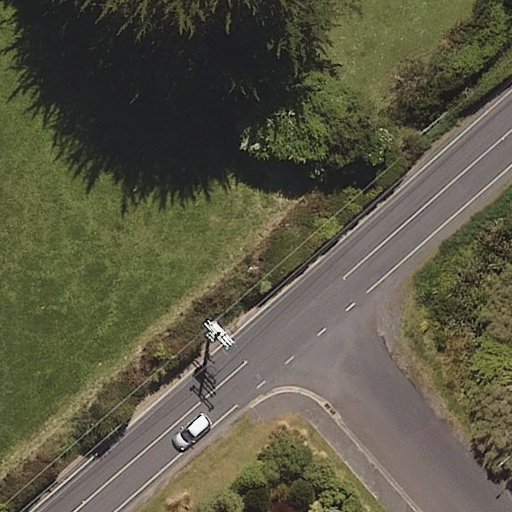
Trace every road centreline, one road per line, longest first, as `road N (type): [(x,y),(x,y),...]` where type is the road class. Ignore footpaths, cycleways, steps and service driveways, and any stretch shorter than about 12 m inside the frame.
road 1 (unclassified): [(75,511),(296,318)]
road 2 (unclassified): [(296,318),(511,128)]
road 3 (residential): [(296,318),(469,511)]
